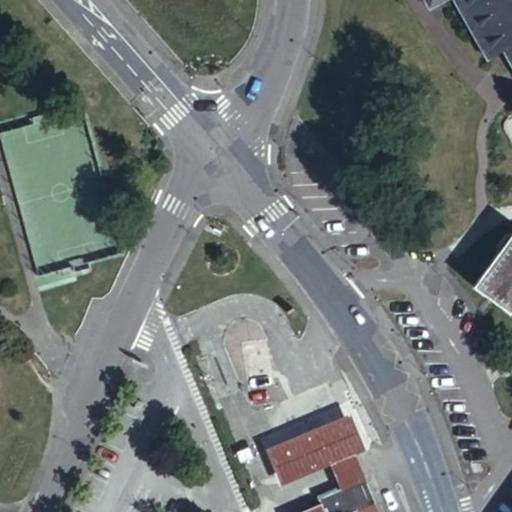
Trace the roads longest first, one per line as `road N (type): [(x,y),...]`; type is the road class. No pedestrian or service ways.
road 1 (tertiary): [(442,511),(406,418),(358,327),(215,153)]
road 2 (unclassified): [(215,153),(167,217),(36,511)]
road 3 (tertiary): [(215,153),(77,0)]
road 4 (tertiary): [(215,153),(251,111),(286,40),(295,0)]
